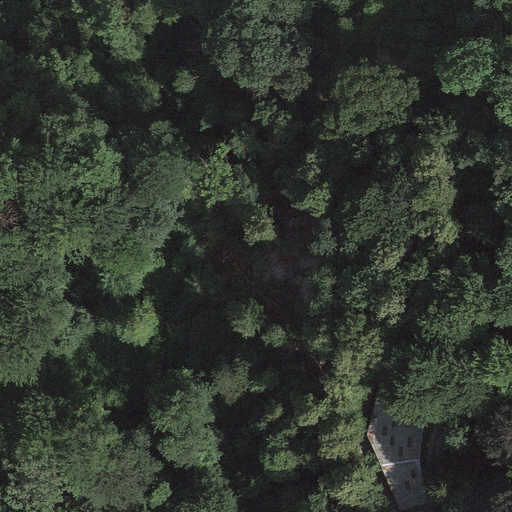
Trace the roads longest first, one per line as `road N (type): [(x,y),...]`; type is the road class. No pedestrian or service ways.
road 1 (track): [(511,109),(476,128),(464,157),(462,296),(432,332),(380,370),(365,402),(367,460),(398,511)]
road 2 (track): [(410,0),(336,58),(308,177),(230,234),(191,279)]
road 3 (track): [(432,511),(435,440),(450,407),(511,369)]
